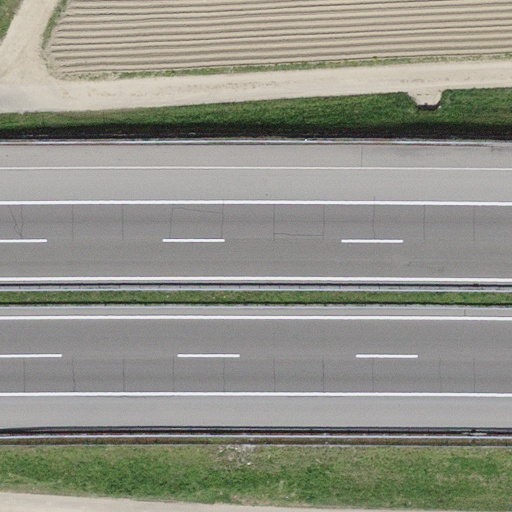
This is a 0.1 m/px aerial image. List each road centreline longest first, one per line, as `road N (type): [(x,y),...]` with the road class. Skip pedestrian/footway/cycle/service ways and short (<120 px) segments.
road 1 (motorway): [(0,356),(511,357)]
road 2 (motorway): [(511,242),(0,241)]
